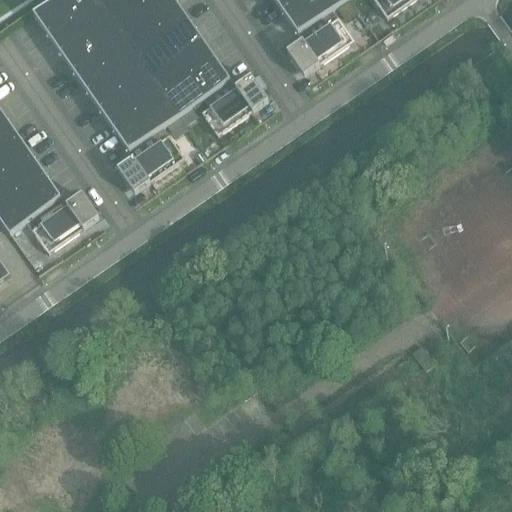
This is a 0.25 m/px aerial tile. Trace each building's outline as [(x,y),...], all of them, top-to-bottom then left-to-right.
[(49,40),(100,4),(96,0),(61,0),(34,19),(49,40)] [(113,23),(146,0),(105,0),(100,4),(113,23)] [(126,43),(177,7),(172,0),(146,0),(113,23),(126,43)] [(271,0),(284,18),(310,0),(271,0)] [(299,39),(350,4),(347,0),(310,0),(284,18),(299,39)] [(423,0),(373,0),(372,1),(388,24),(421,0),(422,0),(423,0)] [(62,59),(113,23),(100,4),(49,40),(62,59)] [(140,62),(190,26),(177,7),(126,43),(140,62)] [(75,78),(126,43),(113,23),(62,59),(75,78)] [(321,70),(355,46),(339,23),(305,47),(304,46),(288,58),(297,70),(296,71),(297,72),(298,71),(305,82),(321,71),(321,70)] [(153,81),(204,46),(190,26),(140,62),(153,81)] [(88,97),(140,62),(126,43),(75,78),(88,97)] [(166,100),(217,65),(204,46),(153,81),(166,100)] [(102,116),(153,81),(140,62),(88,97),(102,116)] [(181,121),(231,86),(217,65),(166,100),(181,121)] [(115,135),(166,100),(153,81),(102,116),(115,135)] [(262,96),(263,95),(262,94),(261,94),(253,82),(237,93),(237,94),(203,118),(219,141),(253,117),(254,118),(270,107),(262,96)] [(130,156),(181,121),(166,100),(115,135),(130,156)] [(0,158),(21,144),(8,125),(0,130),(0,158)] [(151,187),(186,164),(170,141),(135,164),(119,175),(127,187),(126,188),(127,189),(128,189),(136,199),(152,188),(151,187)] [(0,186),(34,163),(21,144),(0,158),(0,186)] [(0,215),(48,182),(34,163),(0,186),(0,215)] [(0,223),(11,239),(62,203),(48,182),(0,215),(0,223)] [(93,213),(94,213),(93,211),(92,212),(83,199),(67,211),(68,211),(33,235),(49,258),(84,234),(84,235),(100,224),(93,213)] [(0,291),(12,284),(0,266),(0,291)] [(436,367),(423,350),(414,357),(413,357),(427,375),(436,367)]
